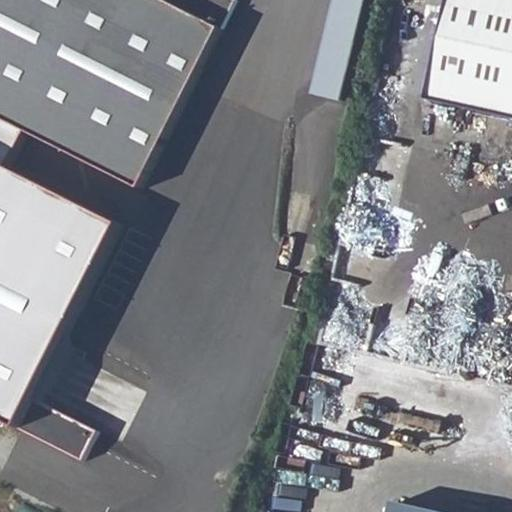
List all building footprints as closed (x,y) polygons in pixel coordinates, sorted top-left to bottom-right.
[(0,0),(0,117),(145,190),(241,1),(239,0),(0,0)] [(336,0),(319,94),(350,100),(368,0),(336,0)] [(511,119),(511,0),(451,0),(429,101),(511,119)] [(116,223),(0,162),(0,416),(85,461),(99,434),(27,396),(116,223)] [(511,354),(511,308),(504,307),(498,352),(511,354)] [(444,511),(392,500),(388,511),(444,511)]
